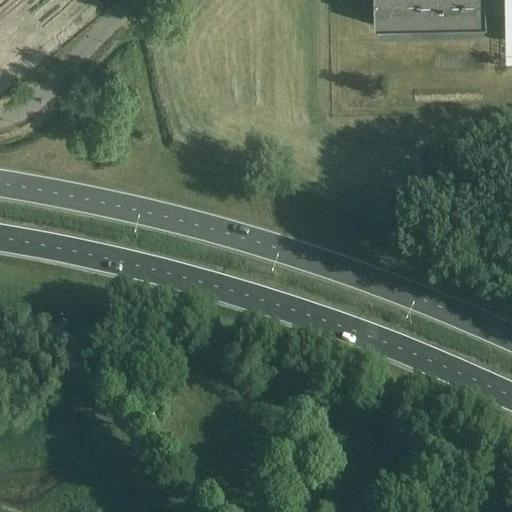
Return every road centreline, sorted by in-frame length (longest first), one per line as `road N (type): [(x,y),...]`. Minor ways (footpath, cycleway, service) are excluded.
road 1 (primary): [(0,240),(188,280),(297,313),(511,399)]
road 2 (primary): [(511,340),(434,303),(202,227),(0,187)]
road 3 (unclassified): [(211,511),(65,344),(0,322)]
road 4 (unclassified): [(0,119),(37,102),(129,0)]
